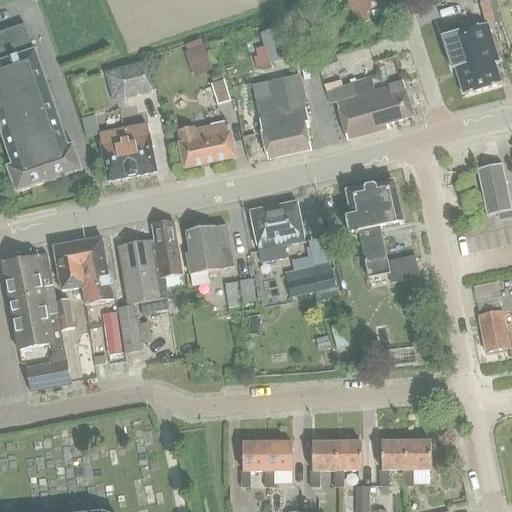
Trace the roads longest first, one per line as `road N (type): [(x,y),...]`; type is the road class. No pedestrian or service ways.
road 1 (residential): [(9,424),(146,397),(192,415),(368,402),(470,404)]
road 2 (tertiary): [(0,246),(417,146)]
road 3 (residential): [(470,404),(417,146)]
road 4 (residential): [(444,139),(396,0)]
